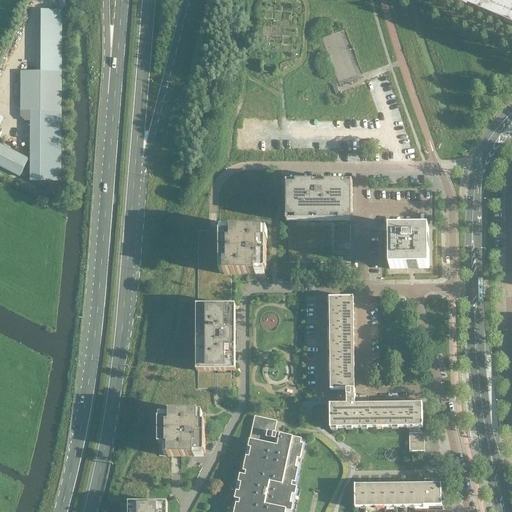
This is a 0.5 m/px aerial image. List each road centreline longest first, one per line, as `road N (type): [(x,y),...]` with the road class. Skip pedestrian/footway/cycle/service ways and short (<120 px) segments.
road 1 (primary): [(112,120),(92,338),(59,511)]
road 2 (primary): [(90,511),(113,412),(134,158)]
road 3 (secondary): [(473,167),(467,285),(488,468)]
road 4 (residential): [(511,193),(511,462),(498,465)]
road 5 (secondary): [(498,465),(480,357),(480,191)]
road 6 (residential): [(193,501),(243,400),(244,291)]
road 7 (residential): [(361,166),(235,168),(214,192),(213,230)]
road 8 (unclassified): [(437,388),(362,388),(361,289)]
road 9 (primary): [(134,158),(153,127),(186,0)]
road 10 (primary): [(134,158),(147,0)]
road 11 (residential): [(467,511),(437,388)]
road 12 (residential): [(361,166),(361,289)]
road 13 (primary): [(103,0),(103,91),(112,120)]
road 14 (unclassified): [(452,285),(451,199),(437,167)]
road 15 (primary): [(121,0),(112,120)]
